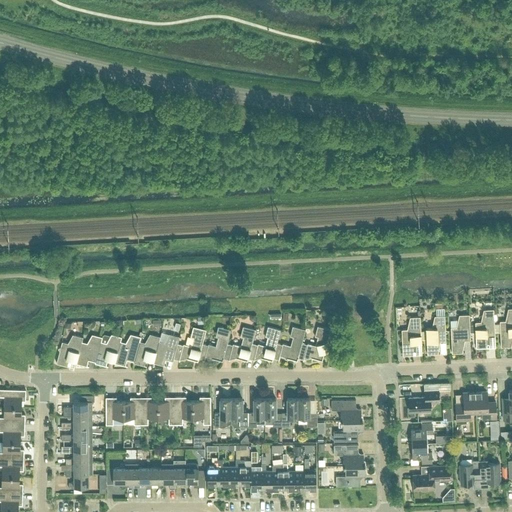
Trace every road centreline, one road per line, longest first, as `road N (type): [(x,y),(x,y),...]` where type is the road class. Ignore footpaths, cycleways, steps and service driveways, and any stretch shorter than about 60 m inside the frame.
road 1 (primary): [(0,41),(277,100),(511,119)]
road 2 (residential): [(44,378),(378,379)]
road 3 (residential): [(378,379),(389,371),(511,365)]
road 4 (residential): [(44,511),(44,378)]
road 5 (residential): [(378,379),(385,511)]
